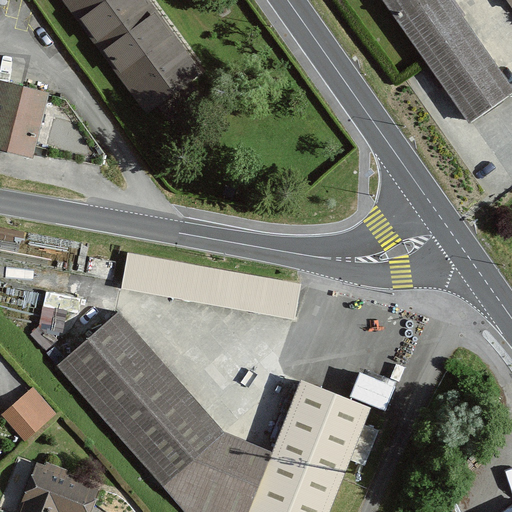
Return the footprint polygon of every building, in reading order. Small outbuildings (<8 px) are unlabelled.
[(203,79),(147,0),(60,0),(146,119),(203,79)] [(468,28),(447,0),(376,0),(420,62),(468,28)] [(511,0),(503,0),(511,12),(511,0)] [(511,88),(468,28),(420,62),(469,132),(511,101),(511,88)] [(50,95),(0,83),(0,152),(35,160),(50,95)] [(300,289),(128,260),(121,302),(293,331),(300,289)] [(222,440),(117,319),(56,372),(177,511),(337,511),(376,412),(303,384),(274,460),(222,440)] [(55,422),(29,395),(0,422),(26,449),(55,422)] [(94,511),(103,489),(36,465),(18,511),(94,511)]
